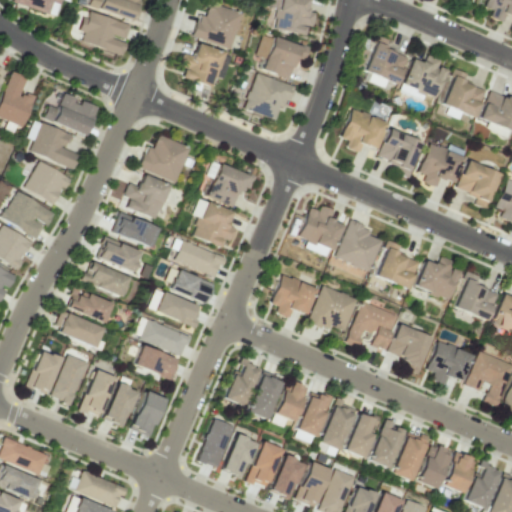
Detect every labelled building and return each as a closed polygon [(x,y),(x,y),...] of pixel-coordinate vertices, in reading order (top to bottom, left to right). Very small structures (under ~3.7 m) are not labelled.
[(58,0),(57,4),(49,1),(45,13),(8,1),(8,0),(58,0)] [(85,0),(84,7),(129,19),(134,0),(85,0)] [(269,29),(300,35),(301,25),(308,26),(311,12),(301,10),(303,0),(274,0),(272,12),(283,14),(282,20),(271,18),(269,29)] [(236,13),(204,2),(200,16),(194,14),(187,36),(225,49),(236,13)] [(126,25),(83,11),(76,31),(80,32),(77,42),(118,55),(122,41),(120,40),(126,25)] [(358,75),(380,83),(380,81),(391,84),(401,55),(381,48),(384,39),(371,35),(358,75)] [(285,79),(291,57),(300,60),(304,47),(266,37),(257,71),(285,79)] [(219,52),(192,43),(188,56),(180,53),(176,66),(180,67),(177,76),(207,86),(219,52)] [(430,99),(442,69),(433,66),(435,61),(422,56),(420,62),(407,57),(396,85),(430,99)] [(462,73),(449,69),(436,105),(470,117),(480,89),(459,81),(462,73)] [(0,119),(17,127),(30,96),(16,90),(21,78),(7,71),(0,87),(0,119)] [(270,118),(273,108),(281,110),(288,83),(249,73),(239,110),(270,118)] [(474,118),(508,131),(511,121),(511,92),(510,91),(507,98),(484,90),(474,118)] [(38,118),(81,135),(93,107),(76,100),(76,101),(58,94),(52,108),(43,105),(38,118)] [(369,149),(381,121),(348,105),(334,137),(343,141),(341,147),(353,153),(357,144),(369,149)] [(66,135),(29,119),(21,137),(28,140),(23,151),(68,169),(74,154),(60,149),(66,135)] [(370,160),(404,173),(416,141),(382,128),(370,160)] [(171,182),(184,146),(153,135),(148,148),(141,146),(133,168),(171,182)] [(447,183),(460,151),(445,144),(443,149),(424,142),(412,172),(420,175),(418,182),(431,187),(435,178),(447,183)] [(49,204),(64,178),(33,160),(18,187),(49,204)] [(469,204),(481,208),(494,172),(461,160),(450,189),(471,197),(469,204)] [(229,206),(236,186),(244,189),(249,176),(207,161),(202,175),(207,177),(200,196),(229,206)] [(163,183),(137,175),(134,186),(123,183),(116,207),(152,219),(163,183)] [(511,183),(499,179),(490,208),(498,210),(495,217),(508,221),(510,214),(511,214),(511,183)] [(49,212),(11,191),(0,210),(0,220),(31,238),(39,224),(42,226),(49,212)] [(187,236),(216,247),(220,238),(226,241),(231,229),(222,226),(227,212),(201,201),(187,236)] [(329,250),(337,223),(326,220),(329,209),(316,205),(314,210),(303,207),(293,239),(329,250)] [(145,247),(153,228),(115,212),(107,232),(145,247)] [(364,271),(376,240),(363,235),(365,228),(344,220),(329,257),(364,271)] [(26,242),(0,226),(0,261),(12,269),(17,261),(15,260),(26,242)] [(129,269),(135,248),(98,239),(92,260),(129,269)] [(369,276),(402,289),(413,261),(391,252),(394,244),(384,240),(369,276)] [(219,256),(176,241),(169,261),(212,276),(219,256)] [(409,287),(444,299),(454,271),(419,258),(409,287)] [(76,281),(115,297),(123,277),(84,261),(76,281)] [(208,281),(170,270),(164,291),(202,302),(208,281)] [(0,290),(2,288),(3,289),(10,276),(0,271),(0,290)] [(448,307),(481,320),(491,292),(479,287),(482,280),(462,272),(448,307)] [(300,314),(311,288),(276,274),(265,303),(273,307),(271,313),(283,318),(287,309),(300,314)] [(352,299),(317,285),(302,322),(323,331),(325,325),(339,331),(352,299)] [(81,293),(68,288),(60,308),(98,323),(106,303),(81,293)] [(149,312),(189,327),(196,307),(156,292),(149,312)] [(497,292),(486,320),(511,330),(511,294),(511,298),(497,292)] [(390,314),(354,302),(341,341),(353,346),(359,331),(366,334),(362,345),(378,351),(390,314)] [(97,327),(57,311),(49,331),(89,347),(97,327)] [(184,335),(140,320),(134,339),(177,355),(184,335)] [(381,353),(406,362),(402,371),(411,374),(426,336),(392,324),(381,353)] [(466,353),(431,341),(421,370),(430,373),(427,380),(440,384),(442,377),(456,382),(466,353)] [(166,379),(173,359),(135,345),(128,365),(166,379)] [(55,358),(35,350),(20,385),(41,393),(55,358)] [(491,406),(508,364),(473,350),(459,385),(475,391),(479,382),(485,384),(478,401),(491,406)] [(67,404),(80,361),(60,355),(47,398),(67,404)] [(229,370),(218,398),(238,406),(254,367),(236,360),(232,371),(229,370)] [(511,367),(495,408),(511,415),(511,411),(511,367)] [(94,415),(109,377),(88,369),(72,411),(80,414),(82,410),(94,415)] [(260,419),(277,380),(258,372),(241,411),(260,419)] [(301,387),(287,382),(283,392),(277,390),(268,413),(288,421),(301,387)] [(132,391),(112,383),(97,418),(117,426),(132,391)] [(124,428),(145,436),(160,399),(140,390),(124,428)] [(310,437),(326,398),(312,393),(310,399),(303,396),(290,429),(310,437)] [(338,450),(358,458),(373,419),(353,411),(338,450)] [(212,468),(228,426),(208,418),(192,460),(212,468)] [(382,468),(396,432),(384,427),(387,422),(378,418),(362,460),(382,468)] [(422,438),(401,430),(385,473),(406,481),(422,438)] [(236,478),(250,442),(230,434),(216,470),(236,478)] [(42,455),(0,437),(0,460),(34,474),(42,455)] [(240,480),(260,488),(276,449),(257,440),(240,480)] [(432,488),(443,449),(430,445),(426,458),(418,456),(411,482),(432,488)] [(437,485),(457,493),(470,460),(450,452),(437,485)] [(283,499),(299,463),(278,455),(263,490),(283,499)] [(298,489),(293,500),(309,506),(324,469),(304,461),(293,487),(298,489)] [(468,475),(458,500),(478,508),(494,470),(476,463),(471,476),(468,475)] [(0,488),(24,499),(32,479),(0,465),(0,488)] [(334,511),(348,476),(328,469),(312,511),(315,511),(334,511)] [(120,488),(77,470),(69,490),(111,508),(120,488)] [(505,511),(511,490),(511,477),(495,472),(482,511),(505,511)] [(362,511),(369,491),(348,485),(340,511),(362,511)] [(391,511),(396,500),(376,491),(367,511),(391,511)] [(0,511),(17,511),(22,502),(0,493),(0,511)] [(109,511),(75,497),(68,511),(109,511)] [(395,511),(417,511),(420,506),(401,499),(395,511)]
